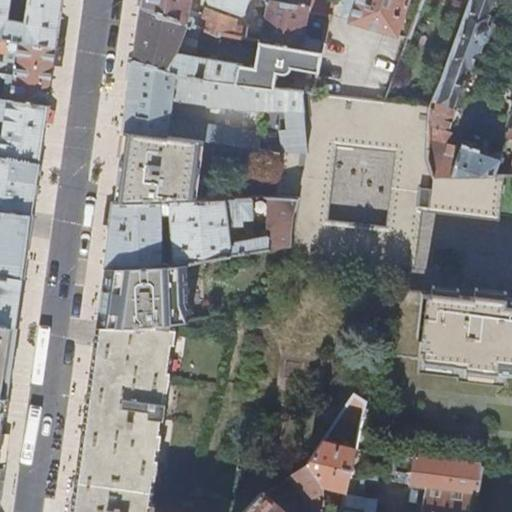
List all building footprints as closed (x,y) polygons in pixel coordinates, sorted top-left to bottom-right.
[(60,18),(62,0),(29,0),(27,21),(8,18),(10,0),(0,0),(0,38),(56,47),(60,18)] [(27,21),(29,0),(10,0),(8,18),(27,21)] [(143,0),(142,7),(193,26),(195,19),(188,16),(191,0),(207,0),(211,3),(242,16),(244,15),(248,0),(143,0)] [(289,0),(288,4),(309,6),(308,12),(310,13),(314,0),(289,0)] [(332,4),(315,0),(314,0),(310,13),(328,16),(332,4)] [(397,36),(408,0),(356,0),(350,21),(397,36)] [(457,175),(491,175),(497,157),(479,151),(479,149),(461,143),(460,146),(443,142),(450,132),(446,131),(455,105),(452,105),(467,66),(470,67),(479,43),(484,41),(488,30),(485,25),(488,17),(485,16),(490,0),(470,0),(464,17),(446,67),(431,106),(429,132),(427,159),(432,175),(457,175)] [(261,42),(323,52),(325,43),(309,40),(304,35),(308,12),(309,6),(288,4),(268,1),(261,42)] [(139,33),(135,60),(185,77),(228,82),(274,88),(277,73),(286,73),(289,72),(290,70),(292,68),(319,72),(323,52),(261,42),(259,42),(255,67),(176,54),(183,35),(198,39),(201,29),(199,28),(193,26),(142,7),(139,33)] [(199,28),(201,29),(219,37),(220,35),(252,41),(253,35),(247,33),(248,29),(235,26),(237,21),(206,10),(199,28)] [(50,92),(56,47),(0,38),(0,52),(6,53),(4,62),(2,62),(0,73),(15,75),(11,99),(48,104),(50,92)] [(131,91),(126,130),(199,140),(248,147),(282,151),(308,152),(306,130),(282,130),(283,141),(266,134),(218,128),(170,121),(173,100),(207,105),(210,107),(235,108),(235,110),(281,110),(304,110),(302,91),(274,88),(228,82),(185,77),(135,60),(131,91)] [(499,215),(503,174),(491,175),(457,175),(432,175),(427,159),(429,132),(431,106),(386,100),(314,92),(302,91),(304,110),(306,130),(308,152),(282,151),(278,176),(275,199),(297,199),(294,212),(293,220),(289,245),(288,258),(400,269),(410,270),(416,230),(420,206),(499,215)] [(0,119),(6,121),(4,138),(0,137),(0,156),(40,162),(44,134),(48,104),(11,99),(0,97),(0,119)] [(282,130),(306,130),(304,110),(281,110),(282,130)] [(126,130),(123,150),(115,202),(190,201),(195,163),(199,140),(126,130)] [(34,201),(40,162),(0,156),(0,210),(32,215),(34,201)] [(227,220),(250,219),(250,199),(225,199),(190,201),(115,202),(111,234),(106,267),(163,264),(162,241),(160,213),(170,213),(173,240),(175,264),(185,262),(269,249),(270,236),(269,236),(229,241),(227,220)] [(275,199),(271,199),(271,219),(269,236),(270,236),(269,249),(289,245),(293,220),(294,212),(297,199),(275,199)] [(0,274),(24,277),(28,245),(32,215),(0,210),(0,274)] [(160,213),(162,241),(173,240),(170,213),(160,213)] [(163,264),(106,267),(103,292),(100,317),(104,317),(104,324),(99,324),(99,326),(137,326),(169,323),(169,321),(182,320),(180,313),(187,311),(185,301),(187,279),(183,278),(185,262),(175,264),(163,264)] [(0,323),(17,324),(21,299),(24,277),(0,274),(0,323)] [(431,291),(423,290),(416,334),(421,336),(418,347),(425,348),(423,361),(499,371),(501,360),(511,361),(511,511),(511,295),(505,295),(507,290),(473,286),(473,289),(432,283),(431,291)] [(0,393),(7,394),(12,359),(17,324),(0,323),(0,393)] [(155,511),(156,507),(149,506),(152,477),(157,477),(160,458),(155,458),(157,445),(161,445),(167,400),(162,400),(164,388),(168,389),(171,368),(166,368),(168,356),(172,357),(176,327),(169,325),(169,323),(137,326),(99,326),(95,347),(91,380),(87,409),(73,511),(155,511)] [(338,420),(360,426),(365,402),(354,395),(338,420)] [(346,490),(355,450),(355,447),(343,444),(344,439),(337,437),(336,442),(325,439),(309,463),(309,464),(323,485),(346,490)] [(470,511),(481,465),(400,456),(399,457),(388,456),(385,480),(426,485),(421,511),(374,511),(376,499),(345,494),(340,511),(470,511)] [(323,511),(324,511),(323,485),(309,464),(291,476),(313,511),(283,511),(264,494),(264,493),(246,511),(323,511)]
